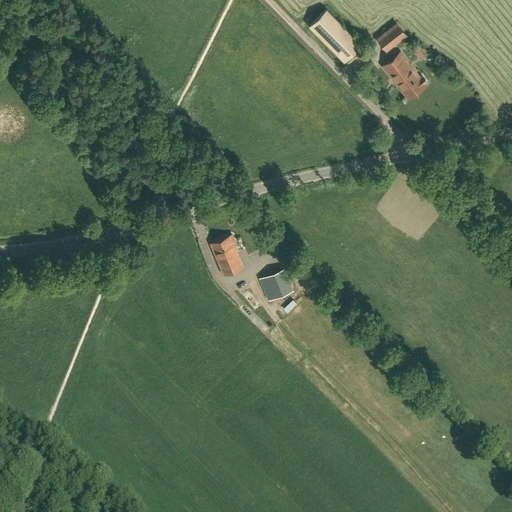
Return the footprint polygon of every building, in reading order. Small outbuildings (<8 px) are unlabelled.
[(361,43),(326,8),(308,25),(343,61),(361,43)] [(377,39),(386,50),(405,34),(397,23),(377,39)] [(426,50),(416,42),(410,49),(421,57),(426,50)] [(400,52),(383,65),(408,97),(425,83),(424,83),(426,81),(421,76),(420,77),(400,52)] [(230,235),(211,243),(223,274),(243,266),(233,243),(234,242),(235,241),(233,235),(231,235),(230,235)] [(289,290),(282,267),(256,275),(263,298),(289,290)] [(281,307),(285,312),(294,303),(290,298),(281,307)]
